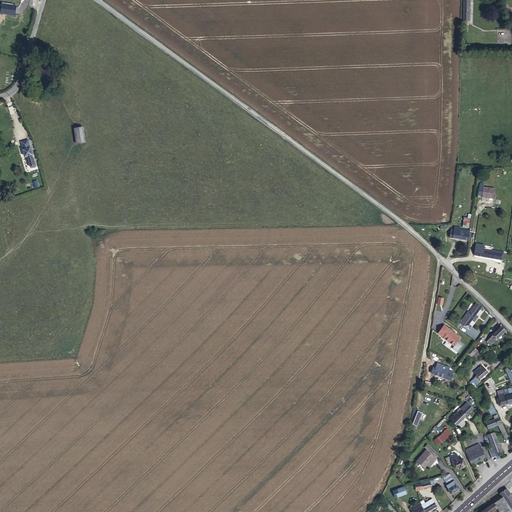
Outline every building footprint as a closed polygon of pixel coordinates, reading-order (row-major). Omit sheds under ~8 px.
[(74,129),(77,143),(85,142),(83,128),(74,129)] [(32,155),(28,142),(22,143),(25,157),(27,156),(31,168),(35,166),(32,155)] [(483,187),(482,196),(482,197),(493,199),(495,188),(483,187)] [(468,240),(469,231),(460,230),(460,228),(454,227),(454,232),(451,232),(450,237),(468,240)] [(493,250),(492,252),(484,250),(484,245),(476,244),(474,255),(502,260),(503,251),(493,250)] [(469,329),(483,309),(476,303),(470,312),(468,311),(460,323),(469,329)] [(454,346),(460,338),(450,330),(444,325),(438,333),(444,338),(454,346)] [(490,345),(505,331),(501,327),(499,325),(492,331),(495,334),(487,342),(490,345)] [(476,350),(473,347),(468,352),(472,355),(476,350)] [(448,370),(449,368),(437,363),(435,368),(433,367),(431,372),(451,380),(454,373),(448,370)] [(470,383),(473,387),(475,385),(480,381),(479,379),(488,372),(481,365),(474,372),(477,375),(470,383)] [(468,393),(471,391),(469,389),(462,395),(464,397),(468,393)] [(499,406),(511,401),(511,390),(504,393),(505,396),(499,398),(497,399),(499,406)] [(508,437),(502,423),(501,423),(499,417),(490,401),(487,403),(489,408),(488,408),(492,417),(493,417),(494,419),(486,423),(488,429),(498,425),(505,439),(508,437)] [(457,425),(473,409),(467,403),(450,419),(457,425)] [(416,426),(422,413),(418,411),(418,409),(414,408),(411,421),(413,422),(411,429),(415,430),(416,426)] [(452,425),(452,426),(444,431),(445,432),(434,441),(437,445),(456,431),(452,425)] [(488,435),(493,448),(496,456),(499,455),(502,454),(494,432),(488,435)] [(435,456),(437,454),(427,444),(425,447),(435,456)] [(486,457),(481,447),(480,447),(478,444),(465,450),(471,464),(486,457)] [(493,448),(489,450),(492,458),(495,456),(497,460),(501,458),(499,455),(496,456),(493,448)] [(432,460),(434,462),(437,459),(426,450),(416,461),(425,469),(428,465),(427,465),(432,460)] [(463,459),(459,460),(456,454),(445,458),(448,465),(452,463),(455,469),(459,467),(460,469),(466,466),(463,459)] [(450,474),(442,477),(447,485),(446,486),(451,494),(459,489),(457,484),(456,484),(450,474)] [(427,481),(415,485),(416,490),(429,487),(427,481)] [(397,490),(399,495),(406,493),(404,487),(397,490)] [(511,508),(511,496),(506,488),(500,493),(502,497),(511,509),(511,508)] [(468,504),(475,496),(473,494),(466,502),(468,504)] [(510,511),(510,510),(511,509),(502,497),(481,511),(491,511),(497,508),(499,511),(510,511)] [(432,499),(421,505),(425,511),(426,511),(436,506),(432,499)]
